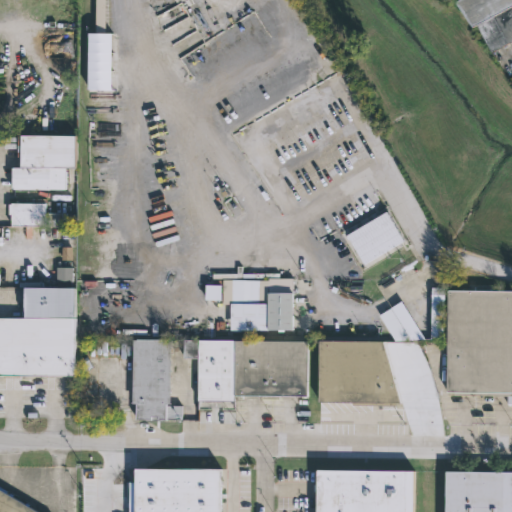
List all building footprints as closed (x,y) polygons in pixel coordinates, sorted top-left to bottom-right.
[(511,0),(511,40),(491,51),(477,23),(473,25),(454,0),(511,0)] [(112,33),(88,33),(88,90),(112,90),(112,33)] [(76,133),(76,168),(66,168),(65,189),(10,190),(10,166),(19,166),(19,157),(16,157),(16,134),(76,133)] [(379,205),(346,225),(342,219),(343,219),(341,216),(339,216),(338,213),(339,212),(335,205),(369,185),(379,205)] [(67,212),(66,228),(9,226),(10,202),(44,203),(44,212),(67,212)] [(347,234),(363,264),(404,241),(387,211),(347,234)] [(0,375),(0,317),(23,317),(23,287),(56,286),(55,267),(72,266),(74,375),(0,375)] [(292,329),(267,329),(267,277),(292,277),(292,329)] [(266,279),(266,304),(242,303),(242,279),(266,279)] [(206,298),(222,299),(222,285),(206,284),(206,298)] [(511,395),(449,395),(449,391),(447,391),(447,289),(466,289),(466,284),(490,284),(490,290),(511,290),(511,395)] [(444,287),(442,338),(430,338),(431,287),(444,287)] [(424,339),(410,339),(390,307),(400,300),(424,339)] [(201,318),(201,326),(213,326),(213,335),(166,336),(166,326),(178,326),(178,318),(201,318)] [(170,339),(169,393),(174,393),(174,405),(181,405),(181,418),(157,419),(157,416),(151,416),(151,419),(134,419),(135,403),(131,403),(132,339),(170,339)] [(307,340),(307,395),(234,395),(233,404),(227,404),(227,400),(204,400),(204,404),(198,404),(198,400),(196,400),(197,358),(183,358),(183,339),(307,340)] [(319,402),(318,402),(319,340),(383,340),(400,402),(319,402)] [(219,511),(134,511),(134,468),(219,468),(219,511)] [(511,469),(511,511),(445,511),(446,469),(511,469)] [(413,471),(412,511),(315,511),(316,491),(314,491),(314,484),(316,484),(316,470),(413,471)] [(0,511),(0,490),(36,511),(0,511)]
